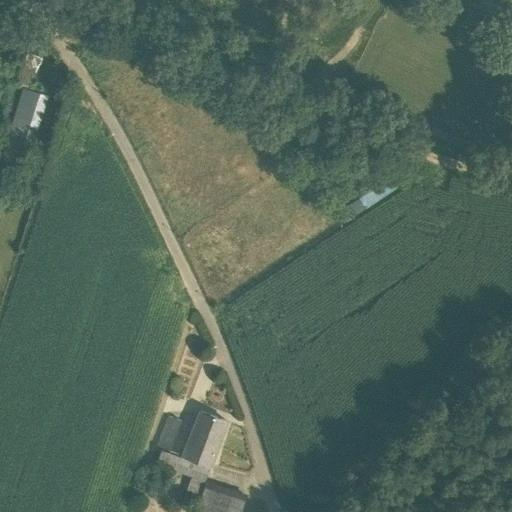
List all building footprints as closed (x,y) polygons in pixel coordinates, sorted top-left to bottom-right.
[(29,52),(25,66),(36,69),(41,55),(29,52)] [(48,96),(26,90),(10,138),(30,146),(48,96)] [(409,178),(403,168),(350,204),(357,213),(409,178)] [(162,450),(157,461),(183,473),(205,481),(227,421),(201,411),(184,457),(171,452),(182,422),(170,417),(158,448),(160,449),(160,450),(161,451),(162,450)] [(206,484),(195,511),(240,511),(246,496),(206,484)]
